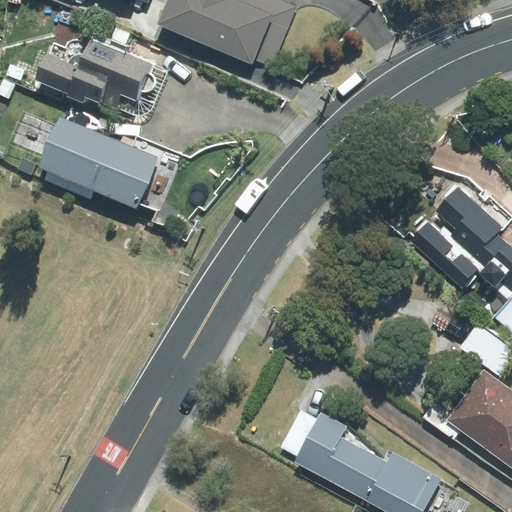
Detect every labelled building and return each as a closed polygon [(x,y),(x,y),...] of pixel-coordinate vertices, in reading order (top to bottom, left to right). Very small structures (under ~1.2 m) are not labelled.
[(173,0),(162,28),(257,66),(269,37),(286,44),(300,9),(278,0),(173,0)] [(47,46),(31,90),(96,114),(101,100),(140,114),(160,61),(97,38),(88,61),(47,46)] [(164,160),(65,117),(44,168),(143,210),(164,160)] [(499,318),(511,304),(511,243),(503,235),(509,228),(463,186),(414,241),(499,318)] [(511,304),(499,318),(511,330),(511,304)] [(511,391),(486,372),(451,420),(511,464),(511,391)] [(280,456),(388,511),(429,511),(447,479),(396,453),(391,462),(345,439),(352,425),(327,413),(322,423),(302,413),(280,456)]
